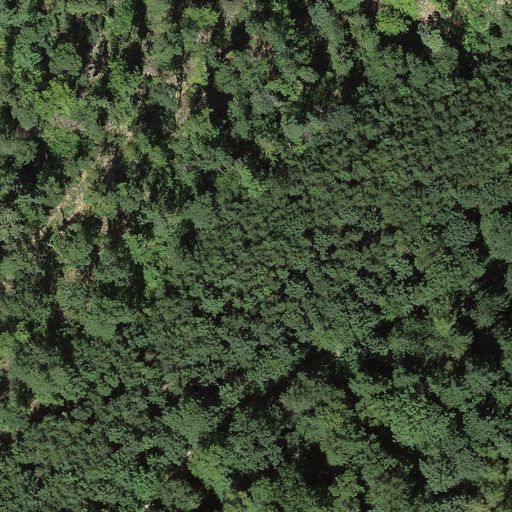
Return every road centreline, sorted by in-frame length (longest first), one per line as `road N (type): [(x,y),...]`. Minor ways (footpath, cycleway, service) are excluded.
road 1 (track): [(511,250),(346,333),(278,380),(212,436),(149,511)]
road 2 (track): [(0,304),(131,130),(205,60),(311,0)]
